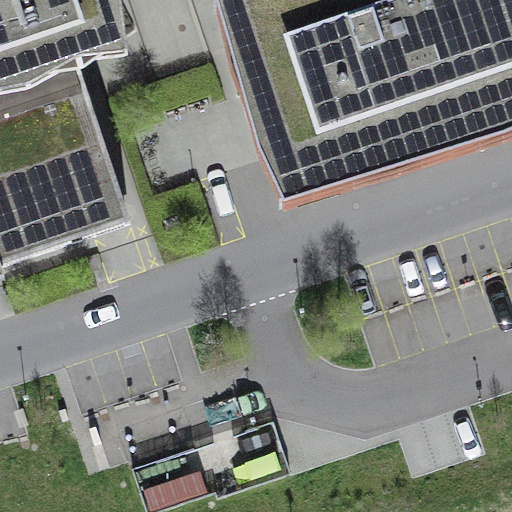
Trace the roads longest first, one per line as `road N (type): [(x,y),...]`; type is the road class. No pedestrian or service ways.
road 1 (residential): [(240,275),(276,385),(367,407),(511,358)]
road 2 (residential): [(240,275),(511,185)]
road 3 (residential): [(0,357),(240,275)]
